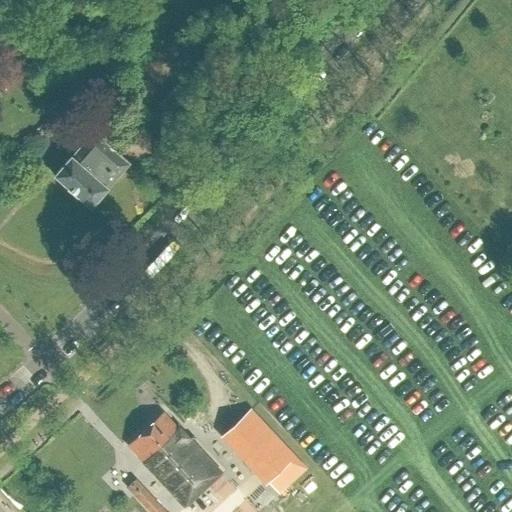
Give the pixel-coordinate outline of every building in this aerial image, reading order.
[(166,47),(201,76),(214,61),(179,32),(166,47)] [(164,126),(190,98),(177,87),(151,115),(164,126)] [(92,131),(53,175),(90,207),(129,163),(92,131)] [(185,507),(222,472),(182,428),(179,430),(162,412),(127,445),(185,507)] [(232,430),(266,466),(284,448),(250,413),(232,430)] [(126,487),(149,511),(166,511),(135,479),(126,487)]
